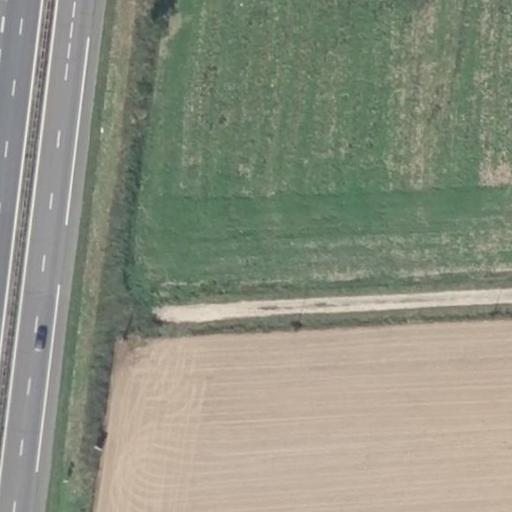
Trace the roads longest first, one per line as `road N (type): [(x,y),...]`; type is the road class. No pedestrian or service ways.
road 1 (trunk): [(14,511),(75,0)]
road 2 (unclassified): [(511,297),(181,316)]
road 3 (trunk): [(24,0),(0,206)]
